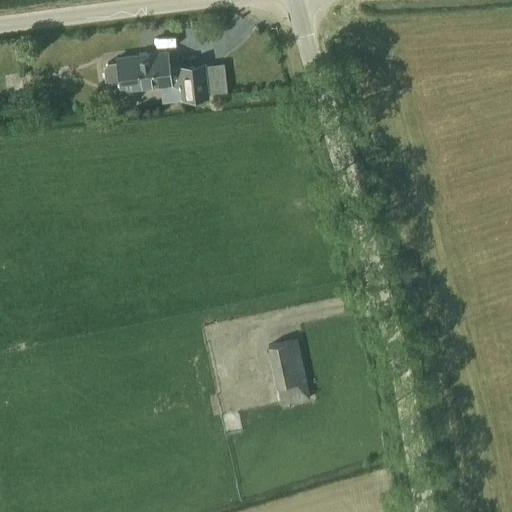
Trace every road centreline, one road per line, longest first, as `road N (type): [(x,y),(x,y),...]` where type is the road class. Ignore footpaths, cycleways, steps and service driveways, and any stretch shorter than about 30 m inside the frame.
road 1 (unclassified): [(424,511),(405,394),(292,0)]
road 2 (unclassified): [(0,22),(187,0)]
